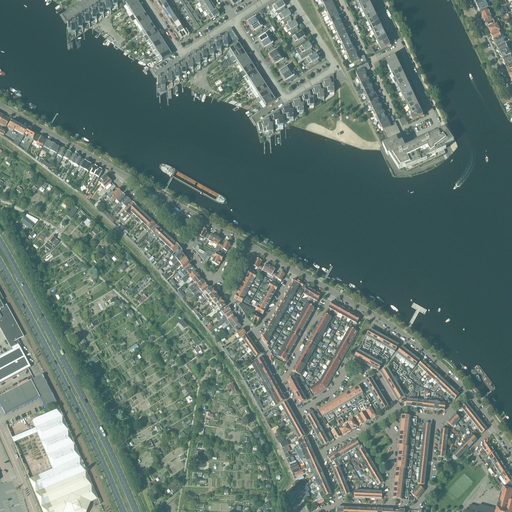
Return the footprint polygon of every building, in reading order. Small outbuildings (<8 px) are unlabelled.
[(102,0),(103,11),(110,10),(110,15),(110,9),(109,0),(102,0)] [(109,0),(110,9),(113,9),(112,6),(117,6),(117,10),(117,2),(116,0),(109,0)] [(126,6),(129,11),(138,5),(135,0),(128,0),(127,1),(128,4),(123,7),(123,8),(126,6)] [(162,0),(157,4),(160,8),(170,2),(168,0),(162,0)] [(200,8),(210,2),(208,0),(202,0),(199,2),(202,7),(200,8)] [(275,13),(276,13),(278,15),(286,10),(284,7),(285,7),(283,4),(282,4),(278,0),(277,0),(267,7),(270,11),(271,11),(273,9),(275,13),(276,13),(275,13)] [(323,6),(325,11),(334,7),(333,3),(338,1),(337,0),(335,0),(324,6),(323,6)] [(368,0),(359,4),(361,9),(370,5),(368,0)] [(491,0),(477,6),(478,9),(478,10),(479,11),(480,12),(488,8),(486,5),(492,2),(491,0)] [(163,13),(171,8),(173,7),(170,2),(160,8),(163,13)] [(200,8),(203,13),(213,6),(210,2),(200,8)] [(129,11),(132,16),(141,10),(138,5),(129,11),(126,12),(126,13),(129,11)] [(361,9),(363,13),(373,9),(370,5),(361,9)] [(205,12),(208,17),(217,11),(215,8),(215,9),(214,9),(213,6),(203,13),(205,12)] [(327,14),(328,15),(328,16),(342,9),(341,8),(336,10),(334,7),(325,11),(326,14),(327,14)] [(163,13),(166,17),(174,12),(171,8),(163,13)] [(327,16),(330,21),(339,16),(337,13),(342,11),(342,9),(328,16),(328,15),(327,16)] [(363,13),(366,18),(375,14),(373,9),(363,13)] [(132,16),(135,21),(145,15),(141,10),(132,16),(129,17),(130,18),(132,16)] [(291,22),(290,20),(291,19),(288,14),(289,14),(287,10),(278,16),(277,16),(281,22),(281,21),(282,21),(284,24),(287,22),(288,24),(291,22)] [(217,11),(208,17),(211,21),(218,16),(219,16),(217,14),(218,13),(218,14),(219,13),(217,11)] [(166,17),(169,22),(177,17),(174,12),(166,17)] [(492,13),(482,17),(483,19),(483,20),(484,21),(485,22),(492,19),(490,16),(493,14),(492,13)] [(366,18),(368,23),(377,18),(375,14),(366,18)] [(135,21),(139,26),(148,20),(145,15),(135,21),(133,22),(133,23),(135,21)] [(247,24),(250,28),(259,22),(255,17),(254,18),(253,16),(253,15),(246,20),(248,24),(247,24)] [(332,23),(333,25),(346,19),(345,17),(340,20),(339,16),(330,21),(331,24),(332,23)] [(75,37),(75,31),(74,18),(75,17),(74,17),(71,19),(72,22),(67,22),(68,33),(75,33),(75,37)] [(169,22),(172,26),(180,21),(177,17),(169,22)] [(368,23),(370,27),(379,23),(377,18),(368,23)] [(332,26),(334,31),(344,26),(342,23),(347,20),(346,19),(333,25),(332,26)] [(487,26),(488,28),(497,24),(497,22),(494,24),(492,19),(485,23),(485,24),(486,26),(487,26)] [(139,33),(151,25),(148,20),(139,26),(136,27),(136,28),(139,26),(142,31),(139,33)] [(172,26),(175,31),(183,26),(180,21),(172,26)] [(295,25),(296,24),(294,21),(285,27),(284,27),(288,33),(288,32),(289,32),(291,35),(298,30),(295,25)] [(259,22),(250,28),(252,32),(253,31),(255,34),(262,30),(261,28),(262,27),(262,28),(262,27),(259,22)] [(370,27),(372,32),(381,28),(379,23),(370,27)] [(491,35),(491,36),(500,31),(498,27),(502,26),(501,23),(488,29),(489,32),(489,33),(490,35),(491,35)] [(142,38),(143,38),(155,30),(151,25),(139,33),(142,31),(145,36),(142,38)] [(175,34),(177,37),(186,31),(183,26),(175,31),(176,34),(175,34)] [(337,33),(338,35),(351,29),(350,27),(345,30),(344,26),(334,31),(336,34),(337,33)] [(372,32),(374,37),(383,32),(381,28),(372,32)] [(336,35),(339,40),(348,36),(347,33),(351,30),(351,29),(338,35),(336,35)] [(146,43),(158,35),(155,30),(143,38),(144,37),(147,42),(146,43)] [(186,31),(177,37),(178,39),(179,39),(179,38),(181,41),(181,40),(189,35),(189,36),(189,35),(186,31)] [(493,40),(494,41),(501,38),(499,34),(503,33),(502,31),(500,31),(491,36),(492,38),(492,39),(492,40),(493,40)] [(258,41),(260,44),(269,39),(266,33),(266,34),(265,34),(264,32),(257,36),(259,40),(258,41)] [(291,43),(294,48),(305,41),(302,36),(303,35),(301,32),(292,38),(291,38),(294,42),(292,43),(291,43)] [(374,37),(377,41),(386,37),(383,32),(374,37)] [(224,36),(220,36),(221,47),(227,47),(228,47),(227,36),(228,36),(228,33),(224,33),(224,36)] [(149,48),(161,40),(158,35),(146,43),(149,41),(152,46),(149,48)] [(341,43),(342,45),(355,39),(355,37),(350,39),(348,36),(339,40),(340,43),(341,43)] [(501,38),(494,41),(493,42),(494,44),(495,44),(496,47),(504,43),(504,41),(505,40),(504,36),(501,38)] [(377,41),(379,46),(388,41),(386,37),(377,41)] [(269,39),(260,44),(263,48),(264,47),(266,51),(273,47),(271,44),(272,44),(273,44),(269,39)] [(341,45),(343,50),(353,45),(351,42),(356,40),(355,39),(342,45),(341,45)] [(152,53),(164,45),(161,40),(149,48),(150,47),(153,52),(152,53)] [(388,41),(379,46),(381,51),(390,46),(388,41)] [(230,58),(242,50),(237,42),(236,42),(236,43),(227,48),(229,51),(226,53),(227,53),(229,51),(232,56),(230,58)] [(497,47),(498,50),(497,51),(498,52),(499,52),(499,53),(507,49),(506,46),(509,44),(508,42),(497,47)] [(308,43),(299,49),(298,49),(301,53),(299,54),(298,54),(301,59),(312,52),(309,47),(310,46),(308,43)] [(155,58),(156,58),(168,50),(164,45),(152,53),(153,53),(156,57),(155,58)] [(346,53),(347,54),(347,55),(360,48),(359,47),(354,49),(353,45),(343,50),(345,53),(346,53)] [(346,55),(348,60),(357,55),(356,52),(361,50),(360,48),(347,55),(347,54),(346,55)] [(269,57),(271,61),(280,55),(277,50),(276,50),(277,50),(276,51),(274,49),(267,53),(270,57),(269,57)] [(502,57),(503,59),(511,55),(510,54),(511,52),(510,49),(500,54),(499,55),(500,57),(501,57),(502,57)] [(168,50),(156,58),(157,57),(160,62),(159,63),(171,55),(168,50)] [(233,63),(245,55),(242,50),(230,58),(233,63)] [(316,58),(317,57),(315,54),(306,60),(305,60),(308,64),(306,65),(305,65),(308,70),(319,63),(316,58)] [(236,68),(248,60),(245,55),(233,63),(236,62),(239,66),(236,68)] [(280,55),(271,61),(273,65),(274,64),(277,67),(287,61),(285,57),(282,58),(280,55)] [(357,55),(348,60),(350,63),(351,62),(352,65),(354,63),(355,67),(366,62),(364,57),(359,59),(357,55)] [(505,65),(505,66),(511,62),(511,60),(511,59),(511,58),(511,55),(503,60),(504,63),(503,64),(504,65),(505,65)] [(385,60),(388,65),(397,61),(395,56),(385,60)] [(239,73),(240,73),(252,65),(248,60),(236,68),(239,67),(242,71),(239,73)] [(388,65),(390,70),(399,65),(397,61),(388,65)] [(356,74),(358,79),(367,75),(365,72),(370,70),(368,64),(357,69),(358,73),(356,74)] [(243,78),(255,70),(252,65),(240,73),(242,72),(245,76),(243,78)] [(279,74),(281,77),(291,72),(287,66),(287,67),(286,67),(285,65),(278,69),(280,73),(279,74)] [(390,70),(392,74),(401,70),(399,65),(390,70)] [(246,83),(258,76),(255,70),(243,78),(244,78),(247,83),(246,83)] [(392,74),(394,79),(403,74),(401,70),(392,74)] [(165,83),(164,72),(161,74),(161,77),(157,77),(157,88),(165,88),(165,92),(165,83)] [(291,72),(281,77),(284,81),(285,80),(287,84),(288,84),(291,82),(298,77),(296,73),(293,75),(291,72)] [(394,79),(396,83),(406,79),(403,74),(394,79)] [(360,83),(361,85),(361,86),(370,82),(375,80),(374,78),(369,80),(367,75),(358,79),(357,79),(359,83),(360,83)] [(249,89),(252,87),(261,81),(258,76),(246,83),(246,84),(247,83),(250,88),(249,88),(249,89)] [(324,86),(323,86),(324,88),(325,88),(325,89),(327,89),(327,93),(329,93),(334,93),(333,85),(331,85),(329,78),(323,81),(324,86)] [(396,83),(399,88),(408,84),(406,79),(396,83)] [(253,94),(255,92),(265,86),(261,81),(252,87),(255,92),(253,93),(253,94)] [(363,89),(364,92),(365,92),(373,88),(373,89),(378,86),(377,84),(372,87),(370,82),(361,86),(361,85),(360,86),(362,90),(363,89)] [(314,92),(313,92),(313,95),(315,94),(315,96),(317,95),(317,100),(319,99),(319,100),(324,100),(323,91),(324,91),(324,93),(325,92),(324,88),(323,86),(323,84),(322,84),(322,85),(319,85),(319,84),(313,88),(314,92)] [(399,88),(401,93),(410,88),(408,84),(399,88)] [(256,99),(259,97),(268,91),(265,86),(255,92),(259,97),(256,98),(256,99)] [(366,96),(368,98),(368,99),(376,95),(381,93),(380,91),(375,93),(373,89),(373,88),(365,92),(364,92),(363,92),(365,96),(366,96)] [(401,93),(403,97),(412,93),(410,88),(401,93)] [(259,104),(262,102),(271,96),(268,91),(259,97),(262,102),(259,103),(259,104)] [(304,99),(303,99),(303,101),(305,101),(305,102),(307,102),(307,106),(309,106),(313,106),(313,98),(314,98),(314,99),(313,95),(313,92),(312,91),(309,92),(309,91),(303,95),(304,99)] [(403,97),(405,102),(414,98),(412,93),(403,97)] [(369,103),(371,105),(379,101),(379,102),(384,99),(383,97),(378,100),(376,95),(368,99),(368,98),(367,99),(368,103),(369,103)] [(271,96),(262,102),(265,107),(262,108),(263,109),(275,101),(271,96)] [(294,105),(292,106),(293,108),(294,108),(295,109),(297,108),(297,113),(299,112),(299,113),(303,113),(303,104),(304,104),(304,106),(303,101),(303,99),(302,98),(299,99),(298,98),(299,98),(298,98),(293,101),(294,105)] [(405,102),(407,106),(416,102),(414,98),(405,102)] [(372,109),(374,111),(374,112),(382,108),(387,106),(386,104),(381,106),(379,102),(379,101),(371,105),(370,105),(371,109),(372,109)] [(407,106),(410,111),(419,107),(416,102),(407,106)] [(284,112),(282,112),(283,114),(284,114),(285,115),(286,115),(287,119),(288,119),(288,120),(293,119),(293,111),(294,112),(293,108),(292,106),(292,104),(288,105),(288,104),(283,108),(284,112)] [(410,111),(412,115),(412,116),(421,111),(419,107),(410,111)] [(376,116),(377,118),(385,114),(385,115),(390,112),(389,110),(384,113),(382,108),(374,112),(374,111),(373,112),(375,116),(376,116)] [(274,119),(272,119),(273,121),(274,121),(274,122),(276,122),(277,126),(278,126),(283,126),(282,118),(283,118),(284,119),(283,114),(282,112),(282,111),(278,112),(278,111),(273,114),(274,119)] [(412,116),(412,115),(410,116),(413,121),(419,118),(423,116),(421,111),(412,116)] [(379,122),(380,125),(388,121),(393,119),(392,117),(387,119),(385,115),(385,114),(377,118),(376,119),(378,122),(379,122)] [(2,116),(0,120),(0,124),(5,128),(9,120),(2,116)] [(273,121),(272,119),(272,117),(271,117),(271,118),(268,118),(268,117),(262,121),(263,125),(262,125),(262,124),(261,124),(258,125),(258,124),(257,124),(259,131),(263,131),(263,132),(266,131),(266,132),(268,132),(268,133),(273,132),(272,124),(273,124),(273,125),(274,125),(273,121)] [(14,130),(16,131),(19,125),(12,121),(7,129),(13,132),(13,131),(14,131),(14,130)] [(382,129),(383,132),(396,125),(395,123),(390,126),(388,121),(380,125),(379,125),(381,129),(382,129)] [(19,125),(16,131),(24,136),(27,129),(19,125)] [(383,132),(388,143),(397,139),(399,144),(403,142),(403,143),(404,142),(396,125),(383,132)] [(397,139),(388,143),(383,145),(388,156),(391,154),(393,158),(393,159),(392,159),(399,169),(405,167),(407,172),(445,154),(444,151),(446,150),(445,148),(454,141),(452,139),(445,129),(425,139),(425,138),(403,148),(402,146),(404,145),(403,143),(403,142),(399,144),(397,139)] [(27,135),(29,136),(31,132),(27,130),(21,141),(24,143),(25,141),(26,141),(28,138),(26,137),(27,135)] [(31,132),(29,136),(32,138),(31,139),(29,142),(28,142),(26,147),(28,149),(33,140),(32,139),(33,138),(35,134),(31,132)] [(150,132),(142,146),(242,201),(249,188),(150,132)] [(39,147),(41,148),(46,140),(44,139),(37,135),(33,141),(40,145),(39,147)] [(53,144),(47,140),(43,147),(50,151),(53,144)] [(60,148),(53,144),(50,151),(48,154),(52,157),(51,158),(54,160),(60,148)] [(138,144),(131,156),(239,216),(246,204),(138,144)] [(66,151),(61,148),(57,156),(60,157),(56,165),(58,167),(62,159),(66,151)] [(72,154),(67,152),(63,158),(66,160),(66,161),(63,166),(61,168),(58,174),(60,175),(63,170),(64,169),(68,162),(72,154)] [(64,169),(61,174),(64,175),(67,170),(71,163),(73,165),(77,157),(72,155),(68,162),(64,169)] [(6,156),(3,160),(6,162),(5,163),(9,166),(13,160),(6,156)] [(82,160),(77,158),(73,165),(78,167),(82,160)] [(77,176),(79,178),(87,163),(83,161),(79,168),(81,169),(77,176)] [(87,163),(79,178),(82,180),(83,179),(84,177),(84,175),(86,171),(88,173),(92,166),(87,163)] [(90,183),(98,169),(93,166),(89,173),(92,175),(87,183),(85,186),(87,187),(89,185),(90,183)] [(102,171),(98,169),(90,183),(92,185),(96,177),(98,178),(102,171)] [(98,182),(101,184),(107,178),(108,178),(105,175),(100,179),(101,180),(98,182)] [(107,178),(101,184),(104,189),(107,186),(111,183),(107,178)] [(114,197),(109,203),(107,205),(109,207),(122,193),(118,189),(112,195),(114,197)] [(115,207),(117,209),(127,198),(125,197),(125,196),(124,194),(123,194),(122,194),(116,201),(119,203),(115,207)] [(127,198),(117,209),(115,210),(115,211),(117,212),(121,208),(120,208),(123,205),(126,208),(131,202),(127,198)] [(125,210),(129,214),(136,206),(132,203),(125,210)] [(78,209),(74,206),(67,216),(71,219),(78,209)] [(132,213),(135,216),(140,210),(136,206),(129,214),(130,216),(132,213)] [(135,220),(136,222),(144,214),(140,210),(135,216),(133,218),(136,220),(135,220)] [(140,221),(142,223),(148,217),(144,214),(136,222),(138,223),(140,221)] [(21,222),(30,229),(34,225),(24,217),(21,222)] [(143,228),(144,229),(152,221),(148,217),(142,223),(145,225),(143,228)] [(152,221),(144,229),(146,230),(148,228),(150,230),(156,225),(152,221)] [(145,242),(146,243),(155,235),(160,229),(156,225),(151,231),(148,234),(151,236),(145,242)] [(157,240),(159,238),(164,233),(160,229),(155,235),(146,243),(148,245),(153,239),(154,240),(155,239),(157,240)] [(197,240),(204,244),(209,234),(207,233),(208,232),(203,229),(199,236),(197,240)] [(159,243),(160,244),(168,236),(164,233),(159,238),(161,241),(159,243)] [(208,241),(213,244),(217,237),(212,234),(211,236),(209,234),(204,244),(206,246),(208,241)] [(54,249),(59,242),(52,236),(47,243),(44,246),(50,251),(53,248),(54,249)] [(166,245),(167,246),(172,240),(168,236),(160,244),(162,246),(163,245),(165,247),(166,245)] [(218,251),(218,252),(222,244),(219,243),(222,239),(217,237),(213,244),(217,246),(215,250),(217,252),(218,251)] [(167,250),(168,252),(176,244),(172,240),(167,246),(165,248),(167,250)] [(211,258),(212,256),(214,253),(210,250),(206,252),(205,253),(199,249),(202,245),(196,241),(193,247),(204,261),(206,264),(210,257),(211,258)] [(222,244),(218,252),(221,253),(223,249),(227,251),(231,245),(226,242),(224,246),(222,244)] [(168,252),(172,256),(180,247),(176,244),(168,252)] [(181,253),(183,251),(180,247),(172,256),(174,259),(181,253)] [(214,251),(214,253),(212,256),(221,262),(224,257),(217,253),(214,251)] [(179,262),(185,257),(181,253),(174,259),(171,262),(174,266),(179,262)] [(212,256),(211,258),(214,260),(212,262),(219,266),(221,262),(212,256)] [(179,262),(174,266),(170,269),(172,272),(181,265),(183,267),(189,262),(185,257),(179,262)] [(251,270),(258,274),(262,267),(260,266),(262,262),(257,259),(253,266),(251,270)] [(185,277),(188,275),(190,272),(195,269),(193,267),(192,267),(189,263),(180,271),(185,277)] [(263,271),(267,274),(271,267),(266,264),(264,268),(262,267),(258,274),(261,276),(263,271)] [(274,278),(276,275),(274,273),(276,270),(271,267),(267,274),(272,276),(270,280),(272,282),(274,278)] [(190,278),(193,281),(199,276),(196,272),(196,271),(195,269),(190,272),(188,275),(182,280),(184,283),(190,278)] [(250,271),(248,276),(261,283),(262,280),(263,278),(261,277),(260,279),(257,278),(257,279),(255,278),(257,275),(250,271)] [(276,275),(274,278),(272,282),(274,283),(277,279),(281,282),(285,275),(280,272),(278,276),(276,275)] [(199,276),(193,281),(195,284),(189,289),(192,292),(198,287),(205,281),(203,279),(202,280),(199,276)] [(248,276),(245,281),(252,284),(253,282),(258,284),(256,287),(258,288),(261,283),(248,276)] [(294,280),(291,284),(298,288),(300,285),(303,287),(302,289),(304,290),(306,286),(301,284),(301,283),(294,280)] [(206,283),(205,281),(198,287),(195,289),(193,291),(195,293),(196,292),(197,291),(199,289),(203,293),(209,288),(206,284),(206,283)] [(245,281),(242,285),(252,291),(255,293),(257,290),(255,289),(254,290),(250,287),(252,284),(245,281)] [(263,282),(262,284),(276,292),(278,287),(271,283),(270,286),(267,284),(263,282)] [(268,290),(266,292),(273,296),(276,292),(262,284),(261,287),(265,289),(265,288),(268,290)] [(298,288),(291,284),(289,288),(301,295),(302,293),(297,290),(298,288)] [(242,285),(240,290),(247,294),(248,291),(251,293),(254,295),(255,293),(252,291),(242,285)] [(307,287),(303,294),(308,297),(312,290),(307,287)] [(204,298),(205,300),(216,292),(214,290),(213,291),(211,288),(205,293),(203,294),(206,296),(204,298)] [(289,288),(286,293),(293,297),(295,293),(300,296),(301,295),(289,288)] [(240,290),(237,295),(247,300),(250,302),(252,300),(248,298),(245,297),(247,294),(240,290)] [(312,290),(308,297),(313,300),(317,292),(312,290)] [(210,304),(213,302),(218,297),(216,295),(217,294),(216,292),(205,300),(207,302),(208,301),(210,304)] [(262,294),(261,295),(270,301),(273,296),(266,292),(265,295),(262,294)] [(313,300),(317,302),(321,295),(317,292),(313,300)] [(286,293),(284,297),(291,301),(296,304),(297,302),(292,300),(293,297),(286,293)] [(0,327),(9,344),(14,341),(16,346),(10,349),(11,350),(0,356),(0,383),(30,368),(19,347),(21,346),(17,339),(22,337),(6,306),(3,308),(3,307),(3,306),(2,304),(1,304),(0,302),(0,301),(0,300),(2,299),(0,295),(0,327)] [(139,296),(136,299),(141,304),(147,298),(144,295),(141,298),(139,296)] [(247,300),(237,295),(235,299),(235,300),(241,303),(243,301),(245,303),(249,305),(250,302),(247,300)] [(263,299),(261,302),(268,306),(270,301),(261,295),(260,297),(263,299)] [(211,307),(213,309),(223,301),(221,299),(220,300),(218,297),(213,302),(215,304),(211,307)] [(291,301),(284,297),(281,302),(293,309),(294,307),(289,304),(291,301)] [(223,301),(213,309),(215,311),(218,308),(220,311),(226,306),(223,304),(225,303),(223,301)] [(256,305),(265,310),(268,306),(261,302),(259,305),(257,303),(253,301),(252,303),(256,305)] [(329,309),(333,311),(338,304),(333,301),(329,309)] [(281,302),(279,307),(286,311),(287,308),(290,309),(291,310),(290,312),(291,313),(294,309),(293,309),(281,302)] [(262,315),(248,307),(241,303),(239,306),(247,317),(252,313),(254,314),(251,319),(249,320),(254,327),(255,327),(258,323),(262,315)] [(315,309),(306,303),(303,308),(313,314),(315,309)] [(338,304),(333,311),(338,314),(342,307),(338,304)] [(265,310),(256,305),(255,307),(257,308),(256,311),(263,315),(265,310)] [(169,316),(176,310),(173,307),(166,312),(169,316)] [(218,324),(232,314),(231,312),(228,307),(219,313),(217,315),(220,318),(217,320),(218,321),(216,321),(218,324)] [(279,307),(276,312),(283,315),(283,316),(288,318),(289,317),(284,314),(286,311),(279,307)] [(347,309),(342,307),(338,314),(343,317),(347,309)] [(313,314),(303,308),(301,313),(310,318),(313,314)] [(351,312),(347,309),(343,317),(347,319),(351,312)] [(276,312),(273,316),(286,323),(287,321),(281,318),(283,316),(283,315),(276,312)] [(351,312),(347,319),(352,322),(356,314),(351,312)] [(310,318),(301,313),(302,314),(299,318),(308,323),(310,318)] [(227,327),(230,325),(237,320),(234,316),(232,314),(218,324),(213,327),(209,330),(211,333),(217,329),(218,330),(218,329),(218,328),(221,326),(225,324),(227,327)] [(334,319),(324,314),(321,318),(332,324),(334,319)] [(361,317),(356,314),(352,322),(357,324),(361,317)] [(273,316),(271,321),(278,325),(280,322),(285,325),(286,323),(273,316)] [(308,323),(299,318),(297,323),(305,327),(308,323)] [(319,323),(329,329),(327,327),(330,323),(332,324),(321,318),(319,323)] [(97,319),(91,322),(93,327),(99,324),(97,319)] [(233,332),(235,331),(238,329),(241,327),(237,320),(230,325),(233,328),(228,332),(230,335),(232,333),(233,332)] [(271,321),(268,326),(275,330),(280,333),(281,331),(276,328),(278,325),(271,321)] [(305,327),(297,323),(294,327),(302,332),(305,327)] [(329,329),(319,323),(316,328),(327,333),(329,329)] [(268,326),(266,330),(278,337),(279,335),(274,333),(275,330),(268,326)] [(302,332),(294,327),(291,332),(300,337),(302,332)] [(327,333),(316,328),(314,332),(322,337),(324,332),(327,334),(327,333)] [(355,337),(357,332),(350,328),(347,333),(355,337)] [(238,329),(235,331),(240,338),(246,333),(243,329),(239,331),(238,329)] [(375,332),(370,329),(366,337),(371,340),(375,332)] [(266,330),(263,335),(270,339),(272,336),(277,339),(278,337),(266,330)] [(314,332),(311,337),(320,342),(321,342),(319,341),(322,337),(314,332)] [(380,334),(375,332),(371,340),(376,342),(380,334)] [(299,338),(291,333),(288,338),(287,337),(296,343),(299,338)] [(352,342),(355,337),(347,333),(345,337),(352,342)] [(385,337),(380,334),(376,342),(380,345),(385,337)] [(242,342),(243,343),(250,339),(247,335),(239,340),(240,343),(242,342)] [(270,339),(263,335),(261,338),(266,345),(266,344),(268,347),(269,346),(268,343),(270,339)] [(296,343),(287,337),(284,342),(294,347),(296,343)] [(320,342),(311,337),(308,342),(318,347),(320,342)] [(352,342),(345,337),(342,342),(349,346),(352,342)] [(389,340),(385,337),(380,345),(385,348),(389,340)] [(247,349),(249,348),(247,346),(252,342),(250,339),(243,343),(244,345),(243,346),(244,348),(243,349),(245,350),(246,349),(247,349)] [(394,342),(389,340),(385,348),(390,350),(394,342)] [(294,347),(284,342),(282,347),(291,352),(294,347)] [(347,351),(349,346),(342,342),(339,347),(347,351)] [(399,345),(394,342),(390,350),(395,353),(399,345)] [(317,348),(308,343),(305,348),(314,353),(317,348)] [(136,344),(130,348),(134,352),(139,348),(136,344)] [(243,360),(244,359),(247,358),(251,355),(258,350),(255,346),(250,350),(251,352),(249,353),(242,358),(243,360)] [(291,352),(282,347),(283,347),(280,352),(289,357),(291,352)] [(344,355),(347,351),(339,347),(337,351),(344,355)] [(407,351),(402,347),(397,354),(401,358),(407,351)] [(314,353),(305,348),(303,352),(313,358),(312,357),(314,353)] [(342,360),(344,355),(337,351),(334,356),(342,360)] [(358,351),(354,358),(359,361),(363,353),(358,351)] [(411,354),(407,351),(401,358),(406,361),(411,354)] [(289,357),(280,352),(278,357),(286,361),(289,357)] [(313,358),(303,352),(300,357),(310,363),(313,358)] [(368,356),(363,353),(359,361),(364,364),(368,356)] [(415,357),(411,354),(406,361),(410,364),(415,357)] [(373,358),(368,356),(364,364),(368,366),(373,358)] [(310,363),(300,357),(297,361),(306,366),(308,362),(310,363)] [(338,366),(341,361),(334,357),(331,362),(338,366)] [(420,360),(415,357),(410,364),(414,368),(420,360)] [(263,358),(251,364),(254,369),(265,363),(263,358)] [(377,361),(373,358),(368,366),(373,369),(377,361)] [(306,366),(297,361),(295,366),(305,372),(303,371),(306,366)] [(382,364),(377,361),(373,369),(378,372),(382,364)] [(418,366),(422,370),(427,365),(423,361),(421,363),(420,364),(418,366)] [(336,371),(338,366),(331,362),(328,367),(336,371)] [(268,367),(265,363),(254,369),(257,374),(268,367)] [(424,371),(426,374),(431,369),(427,365),(422,370),(420,372),(422,374),(424,371)] [(305,372),(295,366),(292,371),(303,377),(305,372)] [(271,372),(268,367),(257,374),(258,373),(260,378),(271,372)] [(333,375),(336,371),(328,367),(326,371),(333,375)] [(391,373),(388,368),(380,373),(383,378),(391,373)] [(428,380),(430,377),(435,372),(431,369),(426,374),(428,376),(426,378),(428,380)] [(331,380),(333,375),(326,371),(323,376),(331,380)] [(273,377),(271,372),(260,378),(263,382),(262,383),(273,377)] [(432,379),(434,381),(439,376),(435,372),(430,377),(428,380),(430,381),(432,379)] [(394,378),(391,373),(383,378),(386,382),(394,378)] [(45,409),(56,403),(42,375),(0,396),(0,405),(5,416),(39,398),(45,409)] [(328,385),(331,380),(323,376),(321,380),(328,385)] [(434,386),(435,388),(443,380),(439,376),(434,381),(437,383),(434,386)] [(273,377),(262,383),(264,388),(276,381),(273,377)] [(289,386),(297,381),(294,377),(287,381),(289,386)] [(375,383),(372,378),(365,382),(368,387),(375,383)] [(396,382),(394,378),(386,382),(389,387),(396,382)] [(328,385),(321,380),(320,382),(319,383),(323,390),(326,388),(328,385)] [(440,387),(442,389),(447,384),(443,380),(435,388),(433,391),(435,392),(440,387)] [(278,386),(276,381),(264,388),(267,392),(278,386)] [(289,386),(292,390),(299,386),(297,381),(289,386)] [(399,387),(396,382),(389,387),(391,392),(399,387)] [(233,383),(227,386),(230,391),(236,388),(233,383)] [(319,393),(323,390),(319,383),(314,386),(319,393)] [(377,388),(375,383),(368,387),(371,392),(377,388)] [(442,389),(446,393),(451,388),(447,384),(442,389)] [(281,391),(278,386),(267,392),(268,392),(270,396),(281,391)] [(295,395),(302,391),(299,386),(292,390),(295,395)] [(314,396),(319,393),(314,386),(310,389),(314,396)] [(358,386),(354,389),(358,397),(363,394),(358,386)] [(402,392),(399,387),(391,392),(394,396),(402,392)] [(380,392),(377,388),(371,392),(373,396),(380,392)] [(446,401),(448,399),(450,396),(455,391),(451,388),(446,393),(449,395),(446,397),(447,398),(445,400),(446,401)] [(354,389),(349,391),(354,400),(358,397),(354,389)] [(283,395),(281,391),(270,396),(273,401),(283,395)] [(297,399),(304,395),(302,391),(295,395),(297,399)] [(349,391),(345,394),(350,402),(354,400),(349,391)] [(455,391),(450,396),(454,400),(456,398),(458,397),(457,397),(459,395),(455,391)] [(383,397),(380,392),(373,396),(376,401),(383,397)] [(405,397),(402,392),(394,396),(397,401),(405,397)] [(345,394),(340,397),(345,405),(350,402),(345,394)] [(286,400),(283,395),(273,401),(276,406),(286,400)] [(300,404),(307,400),(304,395),(297,399),(300,404)] [(340,397),(336,399),(341,407),(345,405),(340,397)] [(386,401),(383,397),(376,401),(379,406),(386,401)] [(406,406),(412,407),(413,397),(410,397),(410,400),(407,399),(407,402),(406,402),(406,403),(404,403),(404,406),(406,406)] [(336,399),(332,402),(337,410),(341,407),(336,399)] [(368,401),(362,404),(366,411),(371,419),(376,417),(374,413),(375,412),(373,408),(371,409),(370,408),(368,409),(366,406),(370,403),(368,401)] [(389,406),(386,401),(379,406),(382,410),(389,406)] [(281,405),(284,410),(290,407),(287,402),(281,405)] [(332,402),(327,405),(332,413),(337,410),(332,402)] [(461,408),(464,412),(470,408),(467,403),(464,405),(463,406),(461,408)] [(366,411),(362,404),(359,406),(356,408),(358,411),(360,414),(365,423),(369,420),(364,412),(366,411)] [(327,405),(323,407),(328,415),(332,413),(327,405)] [(284,410),(286,415),(292,412),(290,407),(284,410)] [(323,407),(318,410),(323,418),(328,415),(323,407)] [(464,412),(468,416),(474,412),(470,408),(464,412)] [(29,479),(42,511),(83,511),(85,509),(87,504),(98,499),(100,504),(60,409),(32,421),(53,469),(29,479)] [(351,412),(360,426),(364,423),(358,413),(355,414),(353,411),(351,412)] [(285,420),(286,421),(289,420),(295,417),(292,412),(286,415),(288,418),(285,420)] [(469,423),(470,422),(477,416),(474,412),(468,416),(470,419),(468,421),(469,423)] [(307,417),(309,422),(320,416),(319,414),(314,416),(313,413),(311,415),(310,415),(309,415),(307,417)] [(456,423),(460,428),(462,430),(464,429),(462,427),(462,426),(458,422),(460,419),(458,417),(457,416),(455,414),(451,419),(456,423)] [(309,422),(312,427),(318,423),(317,421),(321,418),(320,416),(309,422)] [(473,423),(475,425),(481,421),(477,416),(470,422),(471,424),(473,423)] [(290,422),(292,425),(298,421),(295,417),(289,420),(286,421),(286,422),(287,423),(290,422)] [(339,425),(341,424),(347,434),(351,431),(347,424),(345,425),(340,417),(336,420),(337,422),(339,425)] [(347,422),(352,431),(358,427),(352,418),(349,420),(349,421),(347,422)] [(452,428),(456,423),(451,419),(447,423),(449,425),(450,426),(451,426),(452,428)] [(293,427),(294,430),(300,426),(298,421),(292,425),(288,427),(289,429),(293,427)] [(475,425),(479,430),(484,425),(481,421),(475,425)] [(312,427),(315,431),(321,428),(326,425),(325,423),(320,426),(318,423),(312,427)] [(282,426),(281,424),(276,427),(272,430),(274,435),(279,432),(280,431),(279,428),(282,426)] [(341,424),(339,425),(341,428),(338,429),(343,436),(347,434),(341,424)] [(315,431),(317,436),(324,433),(322,430),(324,429),(327,427),(326,426),(326,425),(321,428),(315,431)] [(484,425),(479,430),(482,434),(484,432),(486,431),(488,429),(484,425)] [(292,435),(293,436),(303,431),(300,426),(294,430),(296,433),(292,435)] [(466,436),(466,437),(468,439),(473,444),(477,440),(475,438),(474,437),(472,435),(470,437),(467,435),(466,433),(469,430),(467,428),(462,432),(464,434),(466,436)] [(331,432),(336,440),(342,437),(337,429),(331,432)] [(303,431),(293,436),(293,437),(294,438),(298,436),(300,439),(306,436),(303,431)] [(317,436),(320,441),(331,435),(329,433),(325,435),(324,433),(317,436)] [(331,435),(320,441),(323,446),(325,445),(327,444),(329,443),(327,440),(332,437),(331,435)] [(465,439),(462,441),(469,448),(473,444),(468,439),(466,437),(464,438),(465,439)] [(307,438),(297,442),(299,445),(296,446),(297,448),(298,448),(309,443),(307,438)] [(287,440),(279,443),(282,448),(289,445),(287,440)] [(356,440),(351,443),(355,449),(360,446),(358,443),(356,440)] [(463,445),(460,447),(466,452),(469,448),(462,441),(461,443),(463,445)] [(301,449),(302,452),(311,448),(309,443),(298,448),(299,450),(301,449)] [(351,443),(347,445),(350,452),(355,449),(351,443)] [(481,454),(485,451),(492,447),(491,445),(490,443),(489,443),(482,447),(484,450),(480,452),(481,454)] [(347,445),(342,448),(347,458),(349,457),(347,453),(350,452),(347,445)] [(460,447),(456,451),(462,456),(466,452),(460,447)] [(492,447),(485,451),(488,456),(495,451),(494,451),(495,451),(494,449),(493,449),(492,447)] [(302,456),(303,458),(313,453),(311,448),(302,452),(303,455),(302,456)] [(342,448),(337,451),(341,457),(344,455),(346,459),(347,458),(342,448)] [(358,452),(361,457),(367,454),(364,449),(362,450),(361,450),(360,451),(358,452)] [(337,451),(332,454),(337,462),(339,461),(338,459),(341,457),(337,451)] [(457,460),(458,460),(462,456),(456,451),(453,455),(453,456),(452,457),(452,458),(453,459),(454,460),(455,461),(456,460),(457,460)] [(447,453),(439,452),(438,462),(441,462),(441,458),(442,458),(445,458),(445,455),(447,455),(447,453)] [(483,463),(485,465),(498,457),(497,455),(497,454),(496,453),(495,452),(489,457),(490,459),(486,462),(483,463)] [(308,458),(309,461),(316,458),(313,453),(303,458),(300,459),(300,461),(308,458)] [(337,462),(332,454),(327,457),(329,459),(330,461),(331,463),(334,461),(337,467),(339,466),(338,464),(338,463),(337,462)] [(361,457),(363,462),(369,458),(367,454),(361,457)] [(493,463),(494,465),(501,461),(501,460),(500,459),(499,459),(498,457),(485,465),(486,467),(493,463)] [(307,468),(309,467),(318,463),(316,458),(309,461),(307,462),(308,465),(306,466),(307,468)] [(363,462),(366,467),(372,463),(369,458),(363,462)] [(497,470),(498,471),(504,466),(503,464),(502,462),(501,462),(495,466),(496,469),(492,472),(490,469),(488,471),(491,475),(493,473),(497,470)] [(312,468),(314,471),(320,468),(318,463),(309,467),(310,469),(312,468)] [(367,469),(369,472),(375,468),(372,463),(366,467),(363,469),(364,471),(367,469)] [(300,471),(298,466),(291,469),(293,474),(300,471)] [(504,466),(498,471),(500,475),(507,471),(507,470),(506,468),(505,468),(504,466)] [(313,474),(314,477),(322,473),(320,468),(314,471),(310,473),(311,475),(313,474)] [(371,474),(372,477),(378,473),(375,468),(369,472),(367,473),(368,475),(371,474)] [(335,475),(337,481),(344,478),(343,475),(347,473),(346,471),(335,475)] [(501,476),(504,480),(510,476),(509,474),(509,473),(508,472),(508,471),(501,476)] [(313,483),(325,478),(322,473),(314,477),(315,480),(313,480),(314,483),(313,483)] [(372,477),(375,481),(381,478),(378,473),(372,477)] [(318,487),(320,486),(327,483),(325,478),(313,483),(314,485),(317,484),(318,487)] [(381,478),(375,481),(378,486),(380,485),(382,484),(384,482),(381,478)] [(511,511),(511,509),(511,485),(510,482),(499,490),(499,492),(501,493),(496,511),(495,511),(511,511)] [(317,494),(320,493),(329,489),(327,483),(320,486),(322,489),(319,490),(320,490),(316,492),(317,494)] [(352,487),(341,491),(344,496),(346,495),(348,495),(348,494),(350,494),(349,491),(351,490),(354,489),(353,488),(354,488),(353,486),(352,487)] [(419,486),(415,490),(421,495),(424,491),(422,489),(421,488),(419,486)] [(329,489),(320,493),(322,498),(331,494),(329,489)] [(421,495),(415,490),(412,495),(414,496),(414,497),(415,498),(417,499),(421,495)] [(314,503),(317,510),(320,509),(318,505),(324,502),(323,499),(314,503)]
